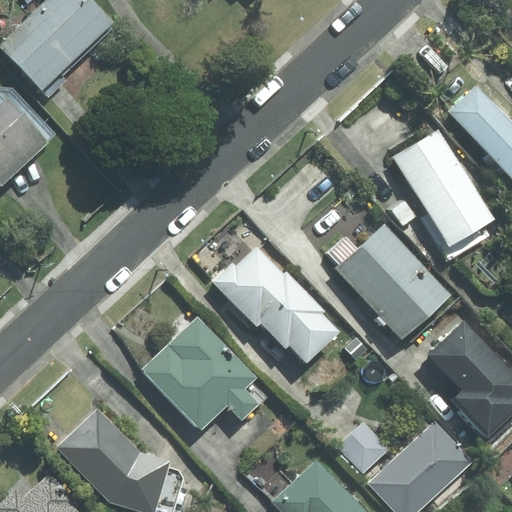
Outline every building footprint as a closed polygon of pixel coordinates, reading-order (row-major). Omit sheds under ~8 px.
[(114,21),(92,0),(45,0),(0,45),(0,47),(50,96),(67,79),(64,76),(111,29),(109,27),(114,21)] [(511,122),(476,84),(447,112),(511,180),(511,122)] [(0,187),(1,189),(57,135),(13,89),(0,87),(0,187)] [(438,130),(395,157),(429,213),(422,218),(449,260),(490,234),(484,225),(494,219),(438,130)] [(450,294),(385,225),(359,249),(346,235),(323,256),(379,316),(376,319),(384,327),(388,324),(402,339),(450,294)] [(232,263),(213,280),(257,326),(261,322),(286,347),(289,344),(307,362),(338,332),(320,313),(322,311),(287,274),(284,277),(257,247),(236,267),(232,263)] [(198,319),(144,370),(202,430),(228,406),(242,420),(266,397),(251,381),(255,378),(198,319)] [(511,373),(464,323),(430,354),(464,391),(454,400),(489,437),(511,415),(511,373)] [(97,409),(57,448),(110,502),(144,511),(173,511),(183,479),(179,470),(168,467),(170,462),(140,453),(97,409)] [(338,446),(363,472),(388,449),(363,423),(338,446)] [(416,511),(471,461),(435,423),(371,483),(397,511),(416,511)] [(364,511),(317,462),(274,502),(283,511),(364,511)] [(16,490),(0,506),(0,511),(75,511),(68,504),(74,498),(49,473),(24,498),(16,490)]
